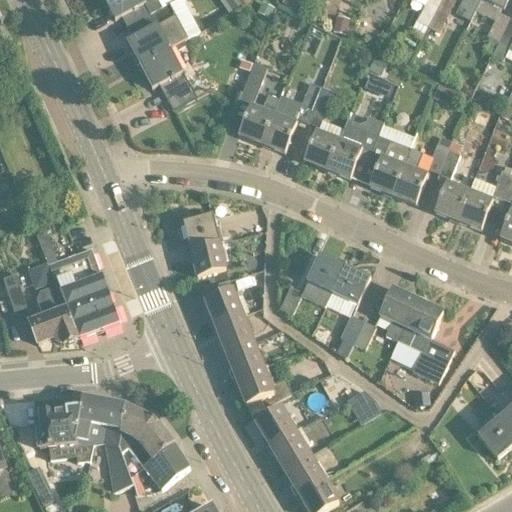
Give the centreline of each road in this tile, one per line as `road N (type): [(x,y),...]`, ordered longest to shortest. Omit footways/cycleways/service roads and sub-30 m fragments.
road 1 (residential): [(105,174),(175,169),(273,189),(511,297)]
road 2 (secondary): [(105,174),(22,0)]
road 3 (secondary): [(259,511),(172,345)]
road 4 (secondary): [(172,345),(105,174)]
road 5 (tertiary): [(0,382),(107,371),(172,345)]
